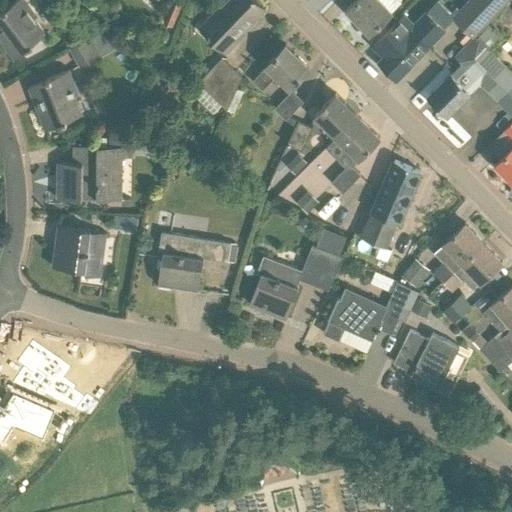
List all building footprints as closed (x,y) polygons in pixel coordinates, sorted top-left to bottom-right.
[(36,12),(26,0),(17,0),(0,12),(0,35),(16,56),(44,33),(31,16),(36,12)] [(266,8),(257,0),(229,0),(222,8),(221,6),(201,26),(227,52),(248,31),(246,29),(266,8)] [(355,0),(347,8),(370,31),(401,1),(399,0),(355,0)] [(474,37),(488,22),(508,0),(467,0),(459,9),(456,6),(452,11),(440,0),(436,0),(415,22),(405,13),(388,30),(374,44),(385,55),(379,60),(397,79),(422,51),(444,28),(456,16),(473,36),(474,37)] [(182,5),(171,1),(163,22),(174,27),(182,5)] [(511,71),(489,50),(502,37),(488,22),(474,37),(473,36),(456,54),(465,63),(453,75),(451,73),(429,96),(447,114),(479,80),(498,99),(499,99),(511,112),(511,71)] [(90,35),(70,46),(81,65),(100,54),(90,35)] [(287,44),(266,65),(268,67),(254,81),(264,90),(279,76),(290,87),(310,66),(287,44)] [(223,56),(199,81),(228,108),(242,75),(223,56)] [(73,85),(77,84),(71,69),(48,77),(49,79),(32,85),(37,100),(35,100),(38,108),(40,107),(47,127),(45,127),(46,128),(71,121),(69,117),(82,111),(73,85)] [(294,88),(275,106),(286,118),(304,99),(294,88)] [(359,115),(336,92),(316,113),(338,135),(338,136),(359,115)] [(153,105),(144,119),(161,130),(170,116),(153,105)] [(338,136),(338,135),(326,146),(347,166),(332,180),(343,192),(361,173),(353,165),(381,137),(359,115),(338,136)] [(313,126),(299,119),(289,143),(302,149),(313,126)] [(110,145),(124,145),(123,132),(110,132),(110,145)] [(59,161),(58,197),(125,198),(125,157),(134,157),(134,145),(99,145),(99,160),(59,161)] [(511,146),(496,163),(511,178),(511,146)] [(298,152),(287,164),(296,173),(308,161),(298,152)] [(421,170),(396,159),(373,211),(374,212),(364,237),(387,248),(399,222),(421,170)] [(308,189),(297,200),(308,212),(319,200),(308,189)] [(445,262),(435,271),(443,280),(453,270),(461,262),(463,260),(483,240),(466,222),(445,241),(445,242),(435,251),(445,262)] [(106,233),(89,231),(90,228),(58,224),(53,265),(101,271),(101,275),(102,275),(106,233)] [(205,257),(230,261),(233,242),(167,231),(159,283),(177,286),(177,283),(187,285),(187,287),(188,287),(188,286),(198,288),(198,290),(199,290),(205,257)] [(463,260),(461,262),(479,281),(481,279),(482,280),(503,261),(483,240),(463,260)] [(301,286),(299,284),(302,278),(329,289),(344,256),(313,244),(305,267),(269,254),(250,303),(266,309),(267,307),(287,315),(286,317),(287,317),(301,286)] [(416,257),(402,274),(417,286),(431,269),(416,257)] [(443,280),(452,290),(463,280),(453,270),(443,280)] [(511,342),(511,321),(511,322),(511,321),(511,285),(494,301),(484,310),(501,329),(480,347),(492,360),(511,342)] [(390,303),(386,311),(344,292),(342,298),(338,297),(329,319),(330,319),(324,332),(340,339),(346,326),(373,339),(377,330),(380,331),(381,328),(392,333),(402,309),(390,303)] [(462,293),(444,309),(454,321),(472,304),(462,293)] [(432,304),(418,298),(413,309),(426,316),(432,304)] [(480,333),(470,323),(462,330),(473,340),(480,333)] [(472,351),(433,331),(430,338),(411,329),(395,361),(413,370),(412,373),(451,392),(460,374),(472,351)] [(34,342),(5,382),(92,420),(102,406),(88,396),(86,399),(77,392),(87,378),(62,360),(61,361),(34,342)] [(511,342),(492,360),(501,370),(511,360),(511,342)] [(0,409),(0,441),(4,443),(13,430),(43,442),(55,415),(13,399),(4,412),(0,409)] [(41,455),(34,466),(44,472),(51,462),(41,455)]
